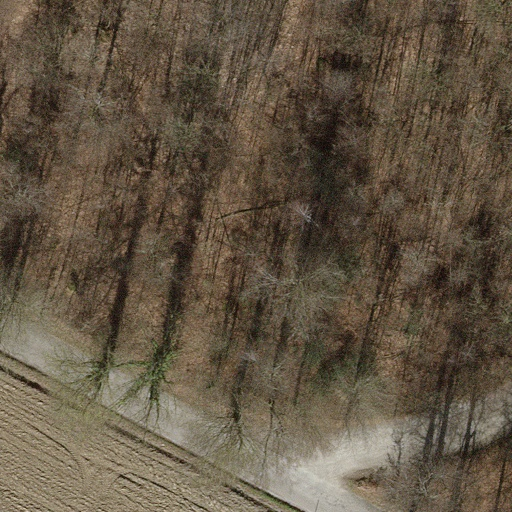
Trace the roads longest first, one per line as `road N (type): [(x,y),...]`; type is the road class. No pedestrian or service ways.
road 1 (tertiary): [(0,319),(388,511)]
road 2 (track): [(296,468),(511,390)]
